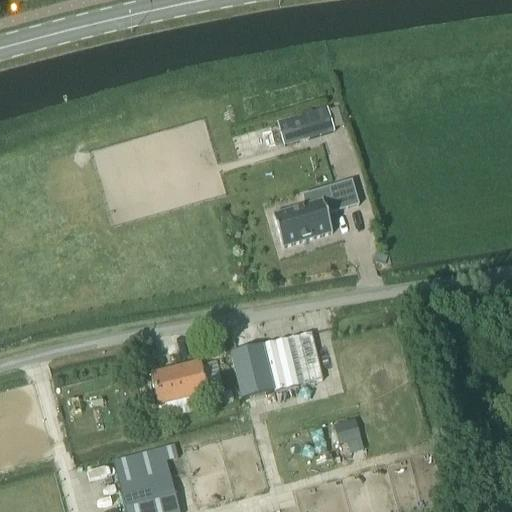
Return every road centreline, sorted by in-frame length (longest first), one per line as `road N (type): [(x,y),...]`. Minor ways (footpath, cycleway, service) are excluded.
road 1 (unclassified): [(0,367),(136,334),(511,272)]
road 2 (tertiary): [(0,49),(203,0)]
